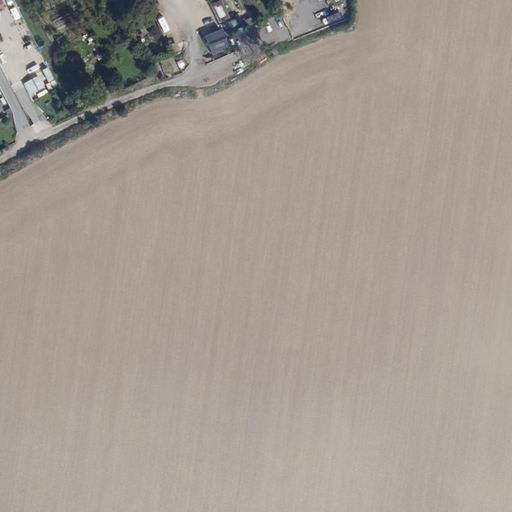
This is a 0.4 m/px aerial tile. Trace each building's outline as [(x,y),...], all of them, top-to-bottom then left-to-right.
[(211,4),(218,23),(229,19),(221,0),(211,4)] [(51,21),(56,30),(72,23),(68,14),(51,21)] [(164,16),(157,19),(162,32),(169,29),(164,16)] [(205,35),(214,55),(230,48),(222,28),(205,35)] [(177,43),(168,45),(170,55),(179,53),(177,43)] [(47,68),(40,71),(46,83),(53,80),(47,68)] [(29,96),(44,88),(37,76),(23,83),(29,96)]
